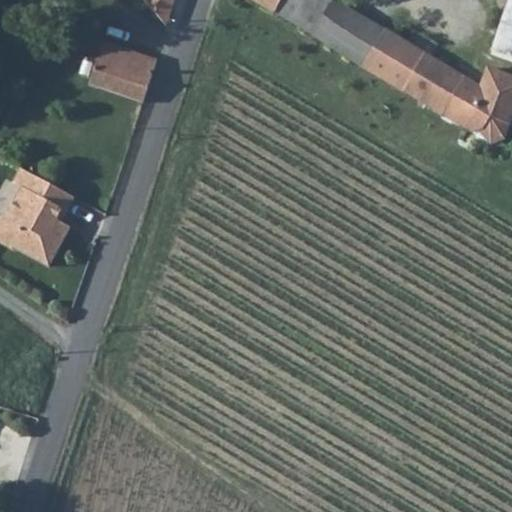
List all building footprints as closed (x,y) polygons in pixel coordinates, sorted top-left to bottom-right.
[(250,0),(472,134),(484,129),(491,117),(510,125),(511,120),(511,78),(487,69),(479,85),(337,0),(250,0)] [(511,0),(508,0),(491,52),(511,61),(511,0)] [(143,105),(157,62),(131,54),(103,46),(89,86),(143,105)] [(14,182),(22,186),(29,173),(21,169),(14,182)] [(29,173),(22,186),(9,211),(0,215),(0,240),(12,248),(13,247),(48,265),(68,226),(56,220),(61,210),(65,212),(73,197),(29,173)]
